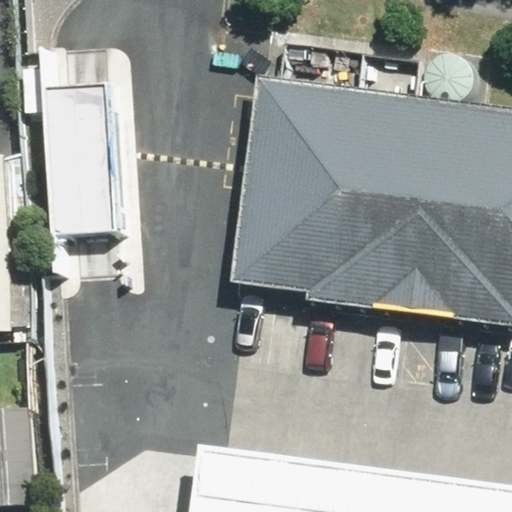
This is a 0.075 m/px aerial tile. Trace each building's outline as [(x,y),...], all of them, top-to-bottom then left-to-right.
[(112,81),(44,81),(45,236),(113,236),(112,81)] [(511,112),(261,83),(237,291),(511,322),(511,112)] [(9,159),(0,159),(0,336),(12,336),(9,159)] [(0,511),(37,511),(32,404),(0,405),(0,511)] [(511,511),(511,492),(213,452),(204,511),(511,511)]
